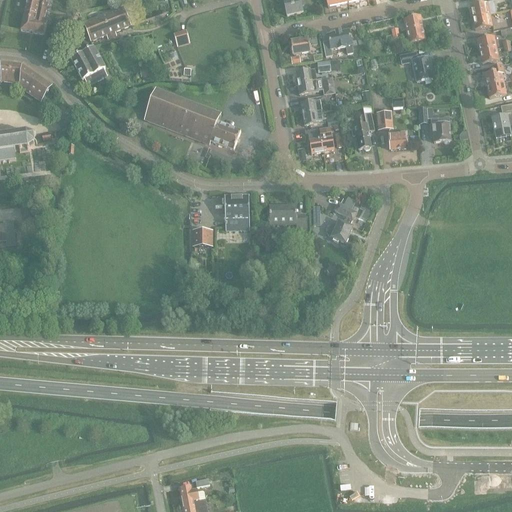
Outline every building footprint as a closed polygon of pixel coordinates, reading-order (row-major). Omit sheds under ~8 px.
[(44,36),(46,25),(35,23),(38,0),(26,0),(21,32),(44,36)] [(38,0),(35,23),(46,25),(47,17),(46,17),(47,7),(48,0),(38,0)] [(302,15),(299,0),(283,0),(287,18),(302,15)] [(326,0),(329,9),(339,7),(337,0),(326,0)] [(470,7),(472,19),(489,16),(496,14),(494,2),(487,4),(470,7)] [(116,33),(132,27),(125,9),(85,25),(92,43),(108,37),(109,40),(118,37),(116,33)] [(492,28),(489,16),(472,19),(475,32),(492,28)] [(403,21),(406,33),(423,30),(420,18),(403,21)] [(425,42),(423,30),(406,33),(408,46),(425,42)] [(190,44),(186,31),(174,35),(178,47),(190,44)] [(346,48),(352,47),(349,32),(341,34),(341,33),(335,34),(336,35),(328,36),(329,43),(323,44),(326,59),(333,58),(331,51),(337,50),(337,51),(346,49),(346,48)] [(477,42),(480,54),(496,50),(494,38),(477,42)] [(159,40),(154,42),(156,49),(162,47),(159,40)] [(310,48),(317,46),(316,40),(309,41),(308,40),(291,43),(293,57),(311,54),(310,48)] [(89,87),(105,79),(108,78),(104,71),(106,70),(94,48),(72,60),(83,82),(86,81),(89,87)] [(499,62),(496,50),(480,54),(482,66),(499,62)] [(417,84),(433,81),(431,71),(428,60),(417,62),(416,55),(401,58),(402,66),(413,64),(417,84)] [(42,103),(53,87),(22,65),(0,63),(1,82),(19,84),(19,88),(42,103)] [(317,65),(318,71),(319,75),(331,73),(329,63),(317,65)] [(484,76),(487,88),(503,84),(502,75),(504,74),(504,75),(505,75),(504,74),(502,68),(503,67),(491,69),(491,70),(492,74),(484,76)] [(296,74),(298,86),(333,80),(333,79),(317,82),(315,72),(310,72),(296,74)] [(319,94),(318,93),(323,92),(324,97),(335,95),(333,80),(298,86),(300,98),(314,95),(319,94)] [(506,96),(503,84),(487,88),(489,100),(506,96)] [(234,151),(241,133),(218,124),(221,115),(156,91),(145,121),(210,145),(211,143),(234,151)] [(369,93),(362,94),(364,104),(371,102),(369,93)] [(403,100),(392,101),(393,109),(404,109),(403,100)] [(301,105),(303,117),(322,114),(320,102),(314,103),(301,105)] [(332,111),(334,120),(339,119),(337,105),(330,106),(331,111),(332,111)] [(511,123),(511,105),(501,108),(502,116),(506,115),(506,118),(492,121),(496,141),(511,138),(508,124),(511,123)] [(354,128),(356,136),(359,152),(372,149),(368,133),(374,132),(369,108),(363,109),(364,116),(362,117),(360,119),(362,126),(354,128)] [(418,111),(420,126),(428,125),(428,119),(433,118),(432,110),(418,111)] [(388,114),(377,115),(379,132),(390,130),(393,130),(391,113),(388,114)] [(323,125),(322,114),(303,117),(305,128),(318,126),(318,125),(323,125)] [(431,127),(430,128),(431,140),(434,140),(434,145),(450,143),(449,126),(449,119),(438,120),(431,121),(431,127)] [(328,129),(340,127),(339,120),(334,120),(327,122),(328,129)] [(320,135),(323,154),(334,152),(332,133),(331,133),(331,129),(319,131),(320,135)] [(0,163),(3,163),(3,164),(4,164),(4,163),(9,162),(9,163),(10,163),(10,162),(16,161),(15,152),(20,152),(20,153),(29,152),(29,150),(35,146),(37,146),(37,145),(36,144),(35,137),(36,136),(35,135),(34,136),(27,133),(27,131),(26,131),(26,133),(20,134),(19,132),(18,133),(18,134),(11,135),(11,134),(9,134),(10,135),(4,136),(3,134),(2,135),(2,136),(0,136),(0,163)] [(311,156),(323,154),(320,135),(318,135),(317,131),(308,133),(309,137),(308,137),(311,156)] [(406,133),(389,135),(390,152),(407,150),(406,133)] [(250,221),(249,199),(225,200),(226,234),(250,233),(250,221)] [(353,229),(351,228),(357,215),(351,212),(356,203),(348,199),(347,202),(343,200),(340,206),(339,205),(335,212),(347,218),(344,225),(339,223),(337,227),(335,226),(334,226),(332,226),(330,227),(328,228),(327,230),(326,233),(327,235),(327,236),(329,237),(330,238),(332,239),(334,241),(334,242),(338,244),(339,242),(346,245),(353,229)] [(364,204),(362,209),(366,211),(362,219),(366,221),(373,209),(364,204)] [(305,231),(305,216),(296,216),(297,209),(270,209),(270,227),(297,227),(297,231),(305,231)] [(7,248),(16,247),(13,223),(5,224),(5,226),(0,226),(0,243),(0,244),(7,243),(7,248)] [(212,248),(212,232),(194,232),(193,248),(212,248)] [(197,479),(198,482),(196,483),(197,490),(210,487),(209,482),(221,479),(220,475),(208,477),(197,479)] [(180,490),(183,504),(206,500),(204,493),(203,492),(198,493),(198,491),(191,493),(190,488),(180,490)] [(207,511),(206,501),(206,500),(183,504),(184,511),(207,511)]
